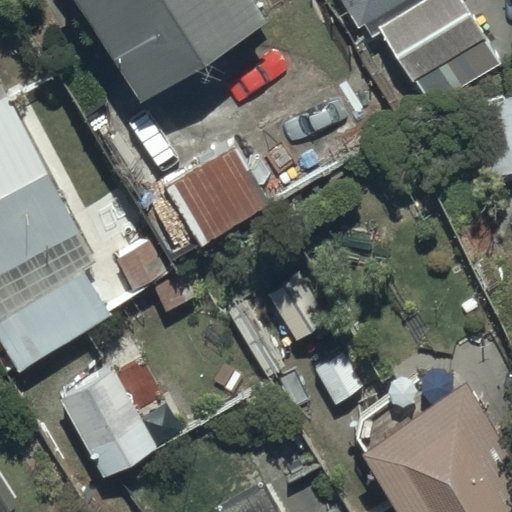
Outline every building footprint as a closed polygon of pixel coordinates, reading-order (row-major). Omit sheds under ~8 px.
[(63,0),(122,95),(131,90),(137,99),(198,61),(189,46),(248,9),(242,0),(63,0)] [(337,0),(351,23),(389,0),(337,0)] [(465,0),(402,0),(368,22),(420,103),(499,52),(465,0)] [(511,95),(509,85),(454,103),(482,185),(511,175),(511,95)] [(90,257),(0,88),(0,357),(1,358),(101,304),(79,263),(90,257)] [(222,141),(157,178),(193,241),(257,204),(222,141)] [(360,382),(335,339),(303,358),(328,401),(360,382)] [(52,387),(91,467),(147,439),(106,359),(52,387)] [(361,511),(373,511),(382,507),(384,511),(511,511),(511,474),(452,378),(343,445),(356,465),(339,476),(361,511)] [(271,511),(257,484),(206,511),(271,511)]
